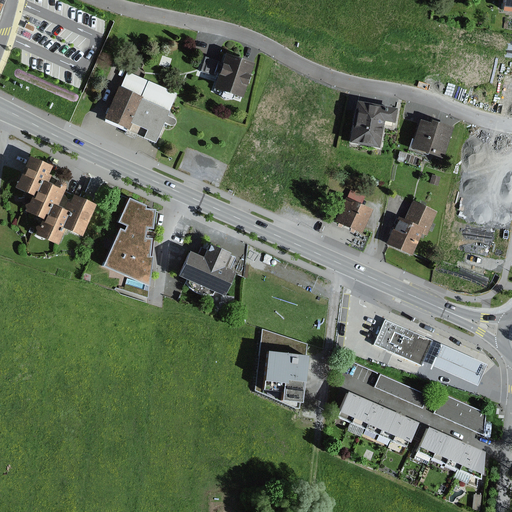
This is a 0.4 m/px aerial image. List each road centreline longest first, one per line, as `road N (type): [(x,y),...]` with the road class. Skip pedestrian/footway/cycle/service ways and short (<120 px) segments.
road 1 (primary): [(340,264),(0,108)]
road 2 (residential): [(209,27),(511,122)]
road 3 (unclassified): [(340,264),(318,442)]
road 4 (primary): [(469,320),(340,264)]
